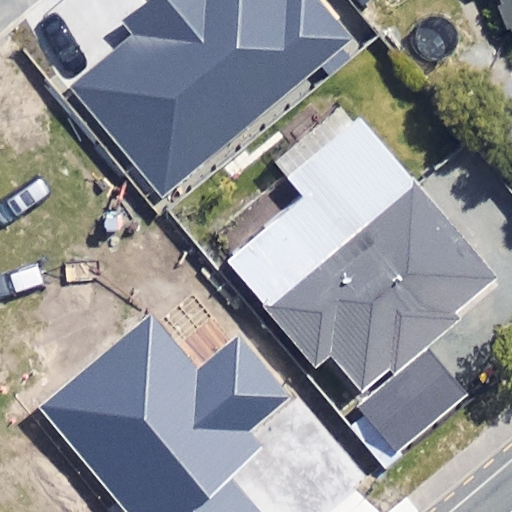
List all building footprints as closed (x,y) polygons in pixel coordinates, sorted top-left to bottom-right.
[(73,85),(164,193),(350,37),(318,0),(145,0),(121,20),(133,35),(73,85)] [(511,0),(494,0),(511,33),(511,0)] [(497,285),(359,123),(291,181),(302,195),(228,259),(318,365),(331,355),(366,396),(497,285)] [(126,511),(259,511),(230,475),(262,450),(244,427),(283,397),(237,339),(192,375),(147,318),(40,402),(126,511)] [(398,453),(465,396),(427,352),(359,408),(398,453)]
